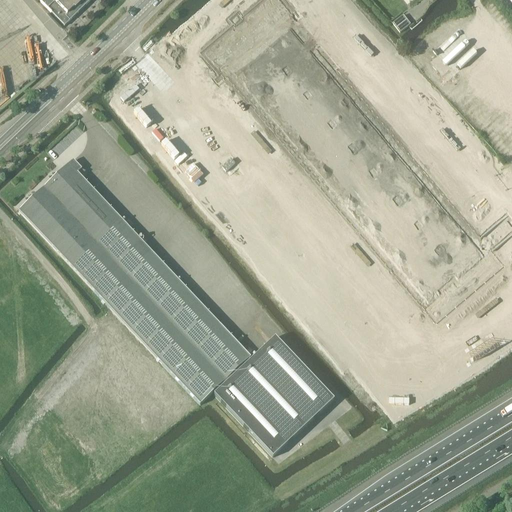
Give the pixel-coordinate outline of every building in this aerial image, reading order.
[(42,0),(40,2),(47,9),(64,27),(86,5),(89,2),(91,0),(42,0)] [(284,0),(260,0),(199,51),(223,79),(226,77),(435,324),(504,266),(295,18),(298,16),(284,0)] [(484,22),(474,29),(487,46),(497,38),(484,22)] [(474,29),(465,37),(478,53),(487,46),(474,29)] [(465,37),(455,44),(468,60),(478,53),(465,37)] [(487,46),(478,53),(485,62),(504,47),(497,38),(487,46)] [(455,44),(446,52),(458,68),(468,60),(455,44)] [(504,47),(485,62),(492,72),(511,57),(504,47)] [(468,60),(458,68),(466,78),(485,62),(478,53),(468,60)] [(511,57),(492,72),(500,81),(511,71),(511,57)] [(485,62),(466,78),(473,87),(492,72),(485,62)] [(511,71),(500,81),(507,91),(511,86),(511,71)] [(492,72),(473,87),(481,96),(500,81),(492,72)] [(500,81),(481,96),(488,106),(507,91),(500,81)] [(511,96),(507,91),(488,106),(496,115),(511,102),(511,96)] [(511,102),(496,115),(505,127),(511,121),(511,102)] [(73,161),(19,212),(200,405),(213,392),(214,394),(213,395),(272,458),(333,401),(274,338),(251,360),(77,174),(81,170),(73,161)]
